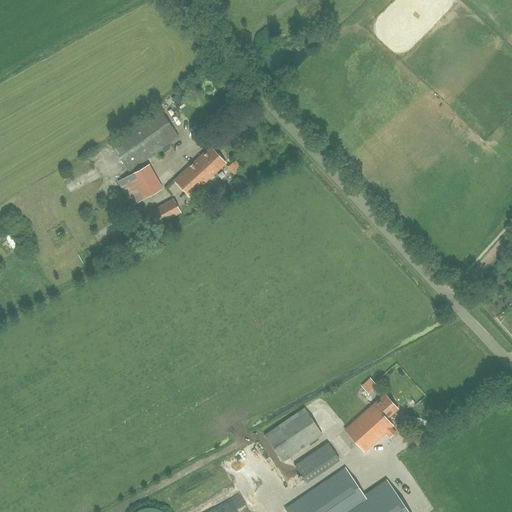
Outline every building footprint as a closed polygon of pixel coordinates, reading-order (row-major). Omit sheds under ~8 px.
[(129,171),(178,136),(158,109),(109,144),(129,171)] [(190,196),(225,163),(210,147),(175,180),(190,196)] [(236,175),(245,168),(238,160),(229,167),(236,175)] [(131,207),(162,189),(149,164),(117,182),(131,207)] [(154,228),(181,213),(173,199),(146,214),(147,215),(126,227),(133,239),(153,228),(154,228)] [(389,437),(395,432),(392,428),(393,427),(387,419),(398,410),(384,395),(345,430),(364,452),(385,433),(389,437)] [(282,462),(322,435),(303,408),(264,435),(282,462)] [(297,466),(309,483),(342,460),(330,443),(297,466)] [(344,468),(285,508),(287,511),(406,511),(386,480),(363,495),(344,468)]
